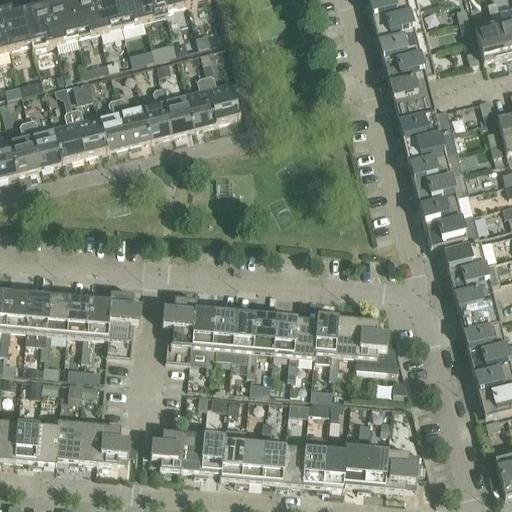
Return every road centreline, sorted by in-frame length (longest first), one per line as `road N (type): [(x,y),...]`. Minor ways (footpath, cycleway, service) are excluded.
road 1 (residential): [(420,296),(0,263)]
road 2 (residential): [(420,296),(342,0)]
road 3 (residential): [(0,483),(293,511)]
road 4 (residential): [(420,296),(421,330),(469,511)]
